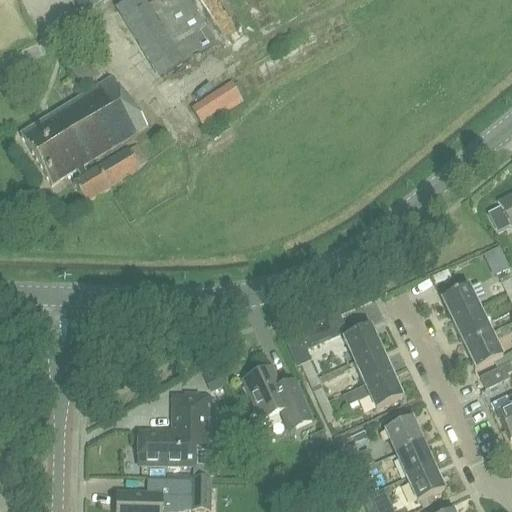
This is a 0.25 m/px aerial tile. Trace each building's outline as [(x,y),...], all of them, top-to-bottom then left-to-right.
[(73,0),(83,16),(109,0),(73,0)] [(129,0),(115,9),(158,80),(216,45),(189,2),(188,0),(129,0)] [(76,91),(99,77),(83,50),(65,62),(76,78),(70,81),(76,91)] [(141,131),(110,80),(20,137),(52,188),(141,131)] [(191,109),(204,129),(242,104),(240,98),(244,95),(238,83),(232,86),(230,84),(191,109)] [(108,190),(127,178),(139,171),(127,151),(114,158),(96,170),(72,185),(86,206),(109,191),(108,190)] [(500,210),(488,215),(497,233),(509,227),(511,233),(511,195),(497,203),(500,210)] [(444,282),(451,279),(447,271),(440,274),(444,282)] [(507,298),(511,295),(511,286),(508,277),(499,281),(507,298)] [(440,300),(452,324),(478,311),(467,287),(440,300)] [(490,335),(478,311),(452,324),(463,348),(490,335)] [(342,339),(353,364),(380,352),(369,327),(342,339)] [(321,346),(337,341),(334,331),(317,336),(321,346)] [(490,335),(463,348),(475,372),(502,359),(490,335)] [(300,368),(307,383),(316,379),(303,349),(289,355),(296,370),(300,368)] [(391,376),(380,352),(353,364),(364,388),(391,376)] [(511,362),(503,367),(507,376),(511,373),(511,362)] [(496,370),(479,379),(485,392),(509,380),(507,376),(503,367),(496,370)] [(269,370),(243,382),(262,422),(282,413),(290,432),(295,430),(311,423),(298,394),(293,384),(279,391),(269,370)] [(205,381),(211,394),(224,388),(218,374),(205,381)] [(391,376),(364,388),(374,412),(401,400),(391,376)] [(307,383),(318,408),(327,404),(316,379),(307,383)] [(173,400),(173,436),(168,435),(168,434),(153,434),(153,435),(138,435),(138,467),(193,468),(193,442),(205,443),(205,417),(209,417),(209,401),(173,400)] [(334,420),(327,404),(318,408),(325,425),(334,420)] [(511,407),(496,416),(496,415),(492,416),(496,425),(500,424),(509,441),(511,439),(511,407)] [(394,456),(421,444),(411,419),(384,431),(394,456)] [(349,476),(358,472),(351,456),(358,454),(356,450),(369,444),(364,433),(335,446),(342,460),(349,476)] [(394,456),(405,480),(432,467),(421,444),(394,456)] [(443,492),(432,467),(405,480),(416,504),(420,511),(428,508),(425,500),(443,492)] [(358,472),(349,476),(360,500),(368,496),(358,472)] [(116,495),(115,511),(177,511),(192,508),(191,511),(210,511),(211,480),(192,479),(192,482),(164,482),(164,489),(151,488),(151,496),(116,495)] [(375,511),(368,496),(360,500),(365,511),(375,511)]
